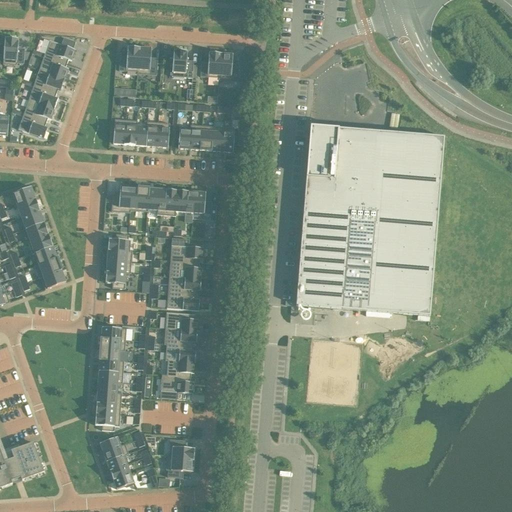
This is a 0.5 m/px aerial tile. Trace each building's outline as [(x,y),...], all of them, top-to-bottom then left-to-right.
[(5,39),(3,65),(17,66),(17,64),(23,65),(24,53),(18,52),(18,40),(5,39)] [(49,41),(45,55),(44,57),(67,65),(68,61),(71,62),(75,50),(73,50),(75,43),(64,39),(61,46),(49,41)] [(126,72),(137,73),(138,73),(139,49),(128,48),(127,60),(120,60),(119,72),(126,72)] [(138,73),(137,73),(137,75),(156,77),(157,62),(150,62),(151,49),(139,49),(138,73)] [(186,65),(187,52),(174,51),(172,78),(192,79),(193,65),(186,65)] [(207,78),(218,79),(219,79),(221,55),(209,54),(208,66),(201,66),(200,78),(207,78)] [(219,79),(218,79),(218,81),(237,83),(238,68),(232,68),(233,55),(221,55),(219,79)] [(43,59),(39,71),(65,80),(68,70),(65,69),(67,65),(44,57),(43,59)] [(34,86),(57,94),(58,90),(61,91),(65,80),(39,71),(34,84),(34,86)] [(0,87),(9,88),(10,79),(0,78),(0,87)] [(33,88),(29,101),(54,110),(58,99),(55,98),(57,94),(34,86),(33,88)] [(187,90),(186,102),(194,103),(195,91),(187,90)] [(54,110),(29,101),(24,114),(23,116),(46,124),(48,120),(50,121),(54,110)] [(397,128),(399,115),(392,114),(390,128),(396,129),(397,129),(397,128)] [(9,118),(0,116),(0,136),(7,137),(9,118)] [(23,116),(23,117),(18,131),(44,140),(48,129),(45,128),(46,124),(23,116)] [(124,146),(126,121),(115,121),(113,145),(124,146)] [(137,122),(126,121),(124,146),(135,146),(136,127),(137,127),(137,122)] [(147,123),(147,128),(146,147),(156,148),(158,124),(147,123)] [(170,125),(158,124),(156,148),(168,149),(170,125)] [(190,126),(190,129),(191,129),(189,150),(200,151),(202,127),(190,126)] [(147,128),(137,127),(136,127),(135,146),(146,147),(147,128)] [(200,151),(211,152),(213,128),(202,127),(200,151)] [(310,127),(296,306),(430,317),(444,138),(378,132),(323,128),(310,127)] [(191,129),(190,129),(180,128),(178,150),(189,150),(191,129)] [(211,152),(221,153),(223,129),(213,128),(211,152)] [(223,129),(221,153),(233,154),(234,143),(235,143),(235,136),(234,136),(235,129),(223,129)] [(15,208),(17,207),(35,200),(31,188),(10,195),(15,208)] [(137,199),(138,189),(120,188),(119,196),(113,196),(111,213),(130,214),(130,212),(131,199),(137,199)] [(148,213),(148,211),(147,211),(149,190),(138,189),(137,199),(131,199),(130,212),(148,213)] [(147,211),(148,211),(157,211),(158,211),(159,201),(165,201),(166,191),(149,190),(147,211)] [(175,218),(176,213),(175,213),(177,192),(166,191),(165,201),(159,201),(158,211),(157,211),(157,216),(175,218)] [(175,213),(176,213),(193,214),(193,203),(187,203),(188,193),(177,192),(175,213)] [(193,203),(193,214),(210,215),(211,215),(211,210),(212,203),(205,203),(205,194),(188,193),(187,203),(193,203)] [(21,218),(40,212),(35,200),(17,207),(21,218)] [(44,224),(40,212),(21,218),(26,230),(44,224)] [(44,224),(26,230),(30,242),(48,235),(44,224)] [(4,230),(7,237),(13,235),(10,228),(4,230)] [(13,235),(7,237),(9,244),(15,242),(13,235)] [(32,255),(34,254),(53,247),(48,235),(30,242),(28,242),(32,255)] [(116,241),(109,240),(108,251),(130,253),(130,252),(130,242),(128,241),(128,237),(116,236),(116,241)] [(172,240),(170,262),(199,264),(199,260),(202,261),(203,249),(188,248),(189,241),(172,240)] [(34,254),(38,265),(39,266),(57,259),(53,247),(34,254)] [(132,253),(130,252),(130,253),(108,251),(107,262),(131,264),(132,253)] [(0,254),(3,261),(8,259),(6,252),(0,254)] [(13,262),(19,260),(16,253),(10,255),(13,262)] [(61,271),(57,259),(39,266),(38,265),(34,267),(39,280),(41,279),(41,278),(61,271)] [(21,266),(19,260),(13,262),(15,268),(21,266)] [(130,275),(131,264),(107,262),(106,273),(126,274),(126,275),(130,275)] [(199,269),(199,264),(170,262),(169,278),(201,280),(202,270),(199,269)] [(5,267),(7,273),(13,271),(11,265),(5,267)] [(13,271),(7,273),(9,280),(15,278),(13,271)] [(41,278),(41,279),(45,291),(66,283),(61,271),(41,278)] [(124,290),(126,275),(126,274),(106,273),(105,284),(113,285),(112,289),(124,290)] [(21,285),(27,283),(25,277),(19,279),(21,285)] [(200,292),(201,280),(169,278),(168,294),(197,296),(197,292),(200,292)] [(11,285),(14,291),(20,289),(17,283),(11,285)] [(30,290),(27,283),(21,285),(24,292),(30,290)] [(20,289),(14,291),(16,298),(22,296),(20,289)] [(2,296),(0,296),(0,307),(10,304),(6,294),(2,295),(2,296)] [(196,300),(197,296),(168,294),(167,310),(198,312),(199,300),(196,300)] [(166,314),(165,330),(197,332),(198,321),(195,321),(195,316),(166,314)] [(126,341),(126,330),(120,329),(120,328),(113,328),(113,329),(102,328),(101,339),(126,341)] [(196,344),(197,332),(165,330),(164,346),(166,346),(166,345),(193,347),(193,343),(196,344)] [(125,352),(126,341),(101,339),(100,350),(120,351),(120,352),(125,352)] [(192,352),(193,347),(166,345),(166,346),(165,362),(168,362),(168,361),(195,363),(195,352),(192,352)] [(119,362),(120,352),(120,351),(100,350),(100,361),(119,362)] [(124,362),(119,362),(100,361),(99,372),(123,373),(124,362)] [(194,375),(195,363),(168,361),(168,362),(166,376),(166,377),(190,379),(191,374),(194,375)] [(122,385),(123,373),(99,372),(98,383),(117,384),(122,385)] [(190,383),(190,379),(166,377),(166,376),(162,376),(160,399),(177,401),(177,394),(192,395),(193,383),(190,383)] [(117,394),(117,384),(98,383),(97,393),(117,395),(117,394)] [(122,395),(117,394),(117,395),(97,393),(96,404),(121,406),(122,395)] [(120,417),(121,406),(96,404),(96,415),(120,417)] [(119,428),(120,417),(96,415),(95,426),(102,427),(102,431),(114,432),(114,428),(119,428)] [(134,435),(136,442),(142,439),(140,433),(134,435)] [(120,447),(117,438),(100,444),(103,453),(120,447)] [(155,438),(145,438),(148,448),(154,448),(155,438)] [(22,481),(44,473),(33,443),(19,448),(18,445),(4,451),(0,439),(0,488),(12,484),(11,482),(18,479),(21,478),(22,481)] [(145,446),(142,439),(136,442),(139,448),(145,446)] [(182,449),(182,442),(170,441),(170,448),(169,459),(169,460),(193,461),(194,449),(182,449)] [(125,445),(120,447),(103,453),(106,463),(124,456),(124,457),(128,455),(125,445)] [(140,453),(143,460),(149,458),(146,451),(140,453)] [(127,466),(124,457),(124,456),(106,463),(110,472),(127,466)] [(151,464),(149,458),(143,460),(145,466),(151,464)] [(193,473),(193,461),(169,460),(169,459),(167,459),(166,471),(168,471),(167,478),(179,479),(180,472),(193,473)] [(130,475),(127,466),(110,472),(113,481),(130,475)] [(150,478),(156,476),(153,469),(147,471),(150,478)] [(134,484),(130,475),(113,481),(116,490),(126,487),(126,488),(132,486),(132,485),(134,484)] [(159,487),(170,487),(170,479),(159,478),(159,487)]
